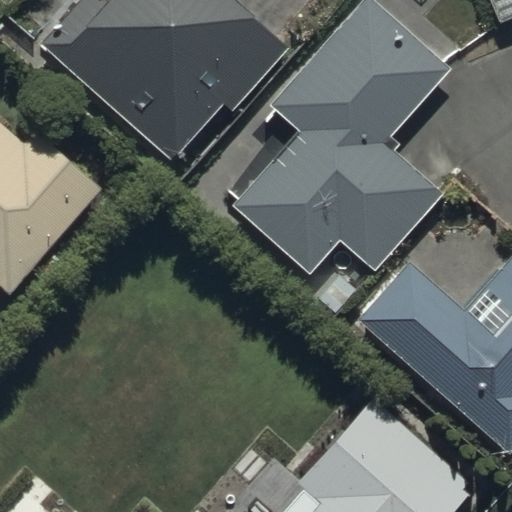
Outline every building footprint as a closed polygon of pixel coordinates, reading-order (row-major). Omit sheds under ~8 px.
[(0,0),(0,13),(10,0),(0,0)] [(73,0),(41,39),(178,154),(223,100),(232,107),(288,40),(240,0),(73,0)] [(450,65),(377,0),(356,0),(267,100),(296,125),(229,200),(307,271),(339,236),(376,269),(444,194),(394,149),(401,141),(390,132),(450,65)] [(511,0),(491,0),(501,20),(511,14),(511,0)] [(0,284),(9,292),(96,189),(29,132),(23,140),(0,120),(0,284)] [(406,253),(356,315),(504,451),(511,442),(511,253),(498,269),(493,264),(459,301),(406,253)] [(109,302),(78,337),(59,321),(0,387),(0,511),(40,511),(62,487),(47,474),(61,459),(114,506),(224,382),(226,379),(135,298),(122,313),(109,302)] [(290,481),(297,487),(275,511),(447,511),(474,482),(370,391),(290,481)]
